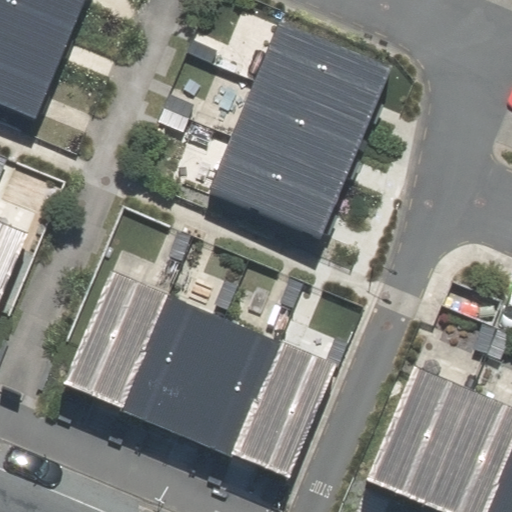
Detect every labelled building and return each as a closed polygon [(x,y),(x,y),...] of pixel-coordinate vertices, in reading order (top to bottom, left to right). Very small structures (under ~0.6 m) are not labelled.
[(0,0),(0,113),(30,125),(80,0),(0,0)] [(313,242),(383,74),(270,27),(200,195),(313,242)] [(0,283),(19,238),(0,230),(0,283)] [(102,276),(55,389),(113,414),(112,417),(221,462),(222,458),(279,483),(329,369),(273,346),(272,349),(156,302),(157,299),(102,276)] [(511,511),(511,448),(507,446),(511,433),(511,416),(407,372),(358,486),(418,511),(511,511)]
